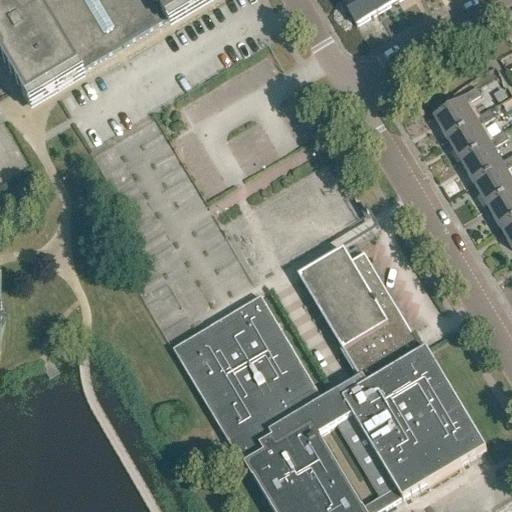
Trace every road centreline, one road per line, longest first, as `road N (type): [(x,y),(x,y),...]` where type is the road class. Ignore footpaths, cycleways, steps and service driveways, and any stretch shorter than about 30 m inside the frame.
road 1 (residential): [(511,358),(351,88)]
road 2 (residential): [(351,88),(506,0)]
